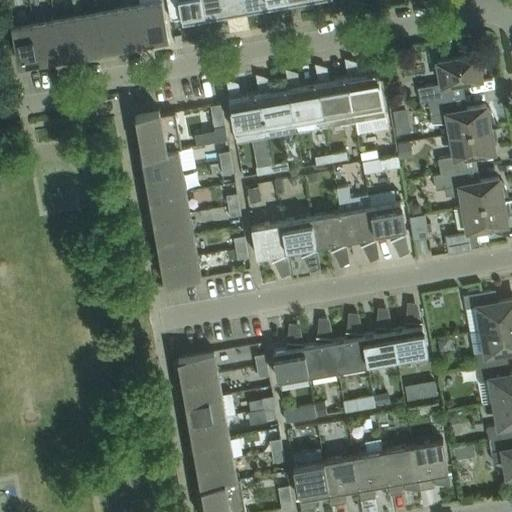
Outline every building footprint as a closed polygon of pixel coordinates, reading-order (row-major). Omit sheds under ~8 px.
[(168,34),(161,0),(149,0),(140,2),(146,38),(168,34)] [(204,15),(201,0),(169,0),(174,21),(204,15)] [(225,12),(222,0),(201,0),(204,15),(225,12)] [(246,8),(244,0),(222,0),(225,12),(246,8)] [(146,38),(140,2),(118,6),(125,42),(146,38)] [(125,42),(118,6),(97,9),(103,45),(125,42)] [(103,45),(97,9),(76,13),(82,49),(103,45)] [(82,49),(76,13),(54,17),(61,53),(82,49)] [(61,53),(54,17),(33,21),(40,57),(61,53)] [(40,57),(33,21),(11,25),(17,61),(40,57)] [(481,54),(479,50),(469,52),(469,53),(437,59),(441,81),(417,85),(420,100),(428,99),(453,94),(451,83),(460,82),(459,79),(480,75),(479,70),(485,69),(484,65),(484,62),(483,59),(481,54)] [(387,124),(377,69),(347,75),(355,119),(357,131),(385,126),(387,124)] [(355,119),(347,75),(318,80),(326,124),(355,119)] [(326,124),(318,80),(288,85),(296,129),(326,124)] [(296,129),(288,85),(258,91),(266,135),(296,129)] [(266,135),(258,91),(228,96),(236,140),(266,135)] [(490,109),(489,107),(488,107),(486,108),(485,103),(464,106),(463,103),(455,105),(453,94),(428,99),(431,121),(448,120),(450,132),(498,124),(498,123),(495,123),(494,119),(494,117),(493,115),(492,112),(491,110),(490,109)] [(223,112),(221,101),(210,103),(212,114),(223,112)] [(178,128),(175,112),(175,110),(160,112),(159,107),(149,109),(135,111),(139,135),(178,128)] [(223,112),(212,114),(214,125),(225,123),(223,112)] [(496,130),(496,127),(495,125),(499,124),(498,124),(450,132),(454,153),(438,156),(440,171),(466,167),(464,156),(472,154),(472,151),(493,148),(492,143),(494,142),(495,142),(496,140),(496,136),(496,133),(496,130)] [(181,147),(178,128),(139,135),(142,153),(178,147),(181,147)] [(182,168),(178,147),(142,153),(146,174),(182,168)] [(376,147),(360,150),(361,158),(377,155),(376,147)] [(231,159),(229,148),(218,150),(220,161),(231,159)] [(346,149),(330,151),(331,159),(347,157),(346,149)] [(331,159),(330,151),(314,154),(316,162),(331,159)] [(399,164),(397,152),(380,156),(382,167),(399,164)] [(233,170),(231,159),(220,161),(222,172),(233,170)] [(287,159),(271,162),(272,170),(288,167),(287,159)] [(82,164),(84,174),(100,171),(98,162),(82,164)] [(272,170),(271,162),(255,165),(257,173),(272,170)] [(503,181),(502,179),(501,180),(499,180),(498,175),(477,179),(476,176),(467,177),(466,167),(440,171),(432,172),(435,187),(443,186),(444,193),(461,193),(463,205),(510,196),(508,196),(507,191),(506,187),(505,185),(504,183),(503,181)] [(185,189),(182,168),(146,174),(150,195),(185,189)] [(375,233),(369,204),(367,192),(350,195),(347,183),(336,185),(340,209),(345,238),(362,235),(363,241),(360,242),(360,243),(376,236),(376,235),(375,236),(375,233)] [(393,187),(367,192),(369,204),(375,233),(392,230),(393,236),(390,237),(390,238),(406,231),(406,230),(405,230),(404,228),(405,228),(400,198),(395,199),(393,187)] [(189,210),(185,189),(150,195),(153,217),(189,210)] [(239,202),(237,191),(226,193),(228,204),(239,202)] [(509,202),(509,199),(508,197),(511,197),(510,196),(463,205),(453,206),(456,225),(460,227),(467,226),(467,227),(472,226),(472,229),(485,227),(485,224),(506,220),(505,215),(507,215),(508,215),(509,212),(509,209),(509,206),(509,202)] [(241,212),(239,202),(228,204),(230,214),(241,212)] [(345,238),(340,209),(310,214),(316,243),(333,240),(334,246),(331,248),(347,241),(346,241),(345,238)] [(193,232),(189,210),(153,217),(157,238),(193,232)] [(428,235),(424,212),(409,214),(413,238),(428,235)] [(316,243),(310,214),(281,219),(286,249),(303,246),(304,251),(301,253),(317,246),(316,246),(316,243)] [(286,249),(281,219),(251,224),(256,254),(274,251),(275,257),(271,258),(272,259),(288,252),(287,251),(286,249)] [(197,253),(193,232),(157,238),(161,259),(197,253)] [(246,244),(244,233),(233,235),(235,246),(246,244)] [(248,255),(246,244),(235,246),(237,257),(248,255)] [(201,275),(197,253),(161,259),(165,281),(201,275)] [(478,311),(481,327),(511,321),(511,296),(492,300),(490,288),(463,293),(465,306),(477,304),(479,311),(478,311)] [(409,324),(391,328),(397,357),(427,352),(422,322),(421,322),(421,320),(422,319),(404,318),(407,319),(409,324)] [(511,321),(481,327),(469,329),(475,365),(503,360),(501,349),(511,346),(511,321)] [(397,357),(391,328),(391,325),(392,325),(392,324),(375,323),(375,324),(378,324),(379,330),(362,333),(367,362),(397,357)] [(367,362),(362,333),(361,330),(362,330),(362,329),(345,328),(345,329),(349,329),(350,335),(332,338),(338,367),(367,362)] [(338,367),(332,338),(332,335),(333,335),(315,333),(315,334),(319,335),(320,340),(303,343),(308,373),(338,367)] [(308,373),(303,343),(302,341),(303,341),(303,340),(286,339),(289,340),(290,345),(273,349),(278,378),(308,373)] [(217,371),(214,349),(178,355),(182,377),(217,371)] [(265,351),(264,351),(254,353),(256,364),(267,362),(265,351)] [(511,371),(505,372),(503,360),(475,365),(478,378),(490,376),(491,383),(494,399),(511,395),(511,371)] [(269,373),(267,362),(256,364),(258,375),(269,373)] [(221,392),(217,371),(182,377),(185,399),(221,392)] [(386,372),(358,378),(361,391),(389,384),(386,372)] [(225,413),(221,392),(185,399),(189,420),(225,413)] [(375,404),(373,392),(343,397),(345,409),(375,404)] [(274,403),(273,393),(262,395),(263,406),(274,403)] [(511,395),(494,399),(497,415),(498,422),(486,424),(488,437),(511,432),(511,395)] [(276,415),(274,403),(263,406),(265,417),(276,415)] [(316,414),(313,403),(283,408),(285,420),(316,414)] [(229,434),(225,413),(189,420),(193,441),(229,434)] [(511,432),(488,437),(491,450),(502,448),(507,473),(508,473),(508,472),(511,471),(511,432)] [(232,455),(229,434),(193,441),(197,462),(232,455)] [(282,447),(280,436),(269,438),(271,449),(282,447)] [(442,437),(411,442),(419,486),(419,488),(434,485),(434,480),(451,481),(449,466),(447,467),(442,437)] [(419,486),(411,442),(382,448),(387,479),(390,493),(404,490),(405,486),(419,486)] [(284,458),(282,447),(271,449),(273,460),(284,458)] [(387,479),(382,448),(353,453),(358,484),(360,498),(375,495),(376,481),(387,479)] [(358,484),(353,453),(323,458),(328,489),(331,503),(345,501),(346,486),(358,484)] [(236,476),(232,455),(197,462),(200,483),(236,476)] [(328,489),(323,458),(293,463),(301,508),(316,506),(317,491),(328,489)] [(243,494),(239,476),(236,476),(200,483),(204,501),(243,494)] [(290,494),(289,483),(278,485),(279,496),(290,494)] [(245,511),(243,494),(204,501),(205,511),(245,511)] [(292,505),(290,494),(279,496),(281,507),(292,505)]
